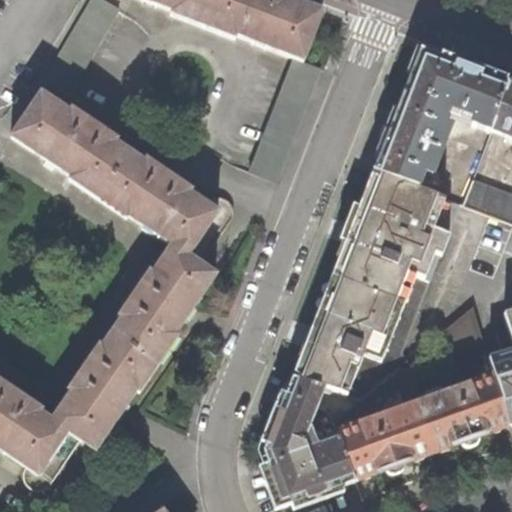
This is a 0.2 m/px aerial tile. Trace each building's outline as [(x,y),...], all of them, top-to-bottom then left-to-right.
[(91,0),(43,81),(68,96),(118,11),(99,0),(91,0)] [(138,0),(203,24),(210,0),(138,0)] [(289,0),(210,0),(203,24),(293,59),(303,63),(323,13),(289,0)] [(422,52),(406,95),(450,112),(476,121),(474,128),(493,135),(494,133),(511,86),(466,69),(422,52)] [(320,69),(303,63),(293,59),(251,174),(277,183),(320,69)] [(511,86),(494,133),(511,140),(511,86)] [(55,168),(98,198),(128,153),(39,94),(9,137),(55,168)] [(392,131),(375,174),(418,191),(428,167),(436,170),(449,138),(441,135),(450,112),(406,95),(392,131)] [(138,225),(169,246),(186,258),(187,257),(217,213),(128,153),(98,198),(138,225)] [(374,195),(440,220),(447,202),(418,191),(375,174),(368,193),(374,195)] [(465,209),(511,227),(511,197),(475,183),(465,209)] [(436,232),(440,220),(374,195),(367,212),(361,210),(354,225),(347,245),(354,248),(347,265),(340,263),(333,280),(406,307),(417,279),(427,282),(445,235),(436,232)] [(169,246),(110,333),(154,363),(188,314),(215,276),(187,257),(186,258),(169,246)] [(392,343),(400,323),(405,309),(406,307),(333,280),(332,282),(340,284),(320,332),(314,330),(309,340),(306,349),(313,353),(307,366),(301,364),(294,380),(348,398),(367,351),(386,357),(392,343)] [(419,315),(405,309),(400,323),(413,328),(419,315)] [(474,311),(450,331),(458,358),(486,349),(474,311)] [(511,430),(511,316),(505,319),(510,335),(497,338),(503,359),(490,363),(495,381),(510,431),(511,430)] [(392,343),(404,356),(413,328),(400,323),(392,343)] [(458,358),(450,331),(438,342),(444,362),(458,358)] [(110,333),(50,420),(51,421),(66,433),(89,448),(94,451),(117,418),(131,397),(154,363),(110,333)] [(404,356),(392,343),(386,357),(367,351),(348,398),(364,403),(384,386),(402,370),(410,363),(404,356)] [(403,373),(410,390),(436,381),(430,364),(403,373)] [(402,370),(384,386),(389,399),(410,392),(410,390),(403,373),(402,370)] [(286,460),(270,466),(285,511),(320,498),(358,484),(339,434),(336,426),(363,403),(348,398),(294,380),(274,432),(287,435),(283,451),(286,460)] [(467,446),(510,431),(495,381),(416,407),(434,457),(467,446)] [(12,394),(0,386),(0,451),(36,476),(66,433),(51,421),(50,420),(12,394)] [(395,472),(434,457),(416,407),(339,434),(358,484),(395,472)] [(270,451),(270,466),(286,460),(283,451),(287,435),(274,432),(272,440),(270,451)]
